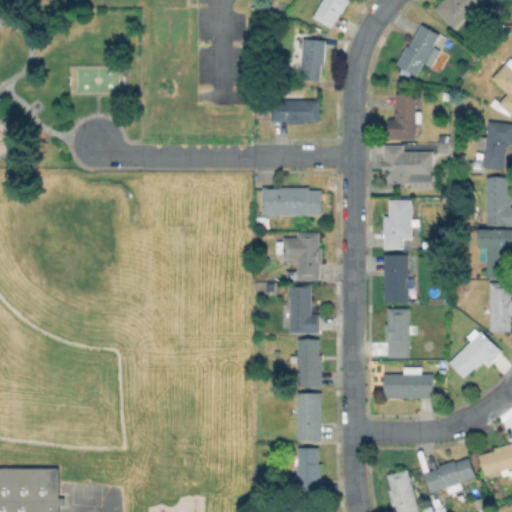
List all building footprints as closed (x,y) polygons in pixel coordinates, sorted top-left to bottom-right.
[(351,0),(344,13),(342,11),(333,27),(315,16),(324,0),(351,0)] [(482,0),(456,27),(436,8),(444,0),(482,0)] [(442,33),(435,46),(443,50),(434,67),(425,62),(418,75),(398,64),(408,45),(410,46),(423,23),(442,33)] [(328,40),(323,81),(301,78),(303,55),(295,54),(297,36),(328,40)] [(511,57),(511,114),(511,115),(496,108),(491,104),(498,96),(502,100),(509,92),(493,77),(511,57)] [(304,92),(304,99),(322,99),(322,120),(305,120),(305,122),(290,122),(289,120),(273,120),(273,99),(291,99),(292,92),(304,92)] [(422,93),(422,105),(417,105),(417,110),(422,110),(422,123),(417,122),(417,138),(390,137),(391,117),(396,117),(397,93),(422,93)] [(511,122),(511,143),(511,146),(508,145),(505,168),(485,166),(484,170),(469,168),(470,160),(475,160),(476,157),(477,157),(478,151),(487,152),(487,146),(479,145),(480,135),(488,136),(490,120),(511,122)] [(439,160),(439,143),(453,143),(453,160),(439,160)] [(435,150),(434,176),(407,176),(407,181),(390,181),(390,169),(385,169),(385,144),(404,144),(404,150),(435,150)] [(511,224),(488,224),(488,175),(509,175),(509,193),(511,193),(511,224)] [(264,186),(311,186),(311,189),(323,189),(323,214),(265,214),(264,186)] [(413,199),(413,219),(419,219),(419,248),(385,248),(386,215),(390,215),(391,198),(413,199)] [(266,230),(267,220),(291,221),(291,230),(266,230)] [(511,228),(511,259),(509,259),(509,276),(498,276),(498,278),(490,279),(490,276),(488,276),(488,254),(482,254),(482,228),(511,228)] [(321,231),(321,247),(323,247),(323,264),(321,264),(321,279),(298,279),(299,259),(285,259),(285,252),(278,252),(278,240),(285,240),(285,237),(301,237),(300,231),(321,231)] [(439,241),(439,243),(440,243),(440,249),(423,249),(423,241),(439,241)] [(416,299),(416,302),(408,302),(408,301),(385,301),(385,254),(409,254),(409,299),(416,299)] [(511,330),(491,330),(492,281),(511,281),(511,330)] [(320,313),(320,331),(291,330),(292,285),(313,285),(312,313),(320,313)] [(410,307),(410,356),(389,356),(390,339),(387,339),(387,322),(389,322),(389,307),(410,307)] [(475,327),(480,332),(483,330),(503,351),(490,364),(486,360),(477,369),(475,367),(466,376),(450,360),(471,340),(466,335),(475,327)] [(323,354),(323,385),(300,385),(300,338),(320,338),(320,354),(323,354)] [(423,366),(423,373),(435,373),(435,397),(385,397),(385,372),(405,373),(406,366),(423,366)] [(323,392),(323,439),(299,439),(299,392),(323,392)] [(511,442),(511,467),(487,474),(481,454),(496,450),(495,447),(511,442)] [(322,462),(322,493),(299,492),(300,447),(320,447),(320,462),(322,462)] [(470,456),(477,475),(462,481),(464,488),(450,493),(448,486),(432,491),(425,473),(440,467),(439,465),(456,459),(457,461),(470,456)] [(0,511),(0,466),(58,467),(58,511),(0,511)] [(409,467),(421,511),(398,511),(397,505),(394,505),(390,489),(391,489),(387,473),(409,467)] [(476,511),(472,502),(486,497),(490,509),(482,511),(476,511)] [(315,499),(319,511),(296,511),(294,506),(315,499)]
